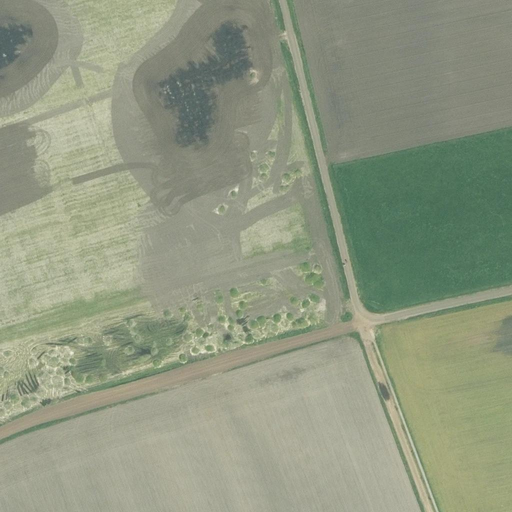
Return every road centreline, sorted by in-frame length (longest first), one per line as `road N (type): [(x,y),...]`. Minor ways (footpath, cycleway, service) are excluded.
road 1 (unclassified): [(511,291),(360,324),(281,0)]
road 2 (track): [(0,434),(360,324)]
road 3 (track): [(360,324),(431,511)]
